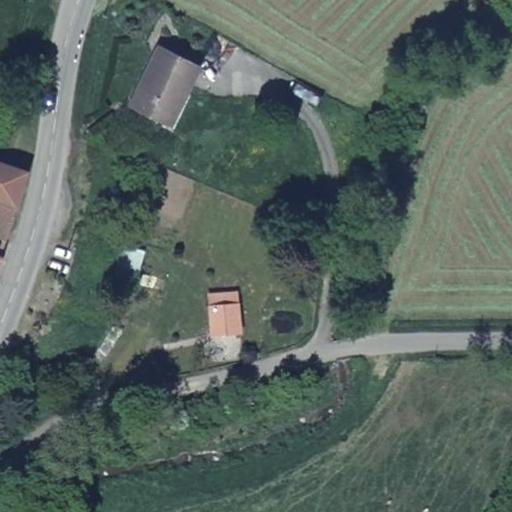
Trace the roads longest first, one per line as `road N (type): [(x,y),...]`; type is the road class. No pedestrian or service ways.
road 1 (unclassified): [(511,348),(372,347),(196,383),(86,420),(0,483)]
road 2 (secondary): [(79,0),(30,251),(0,324)]
